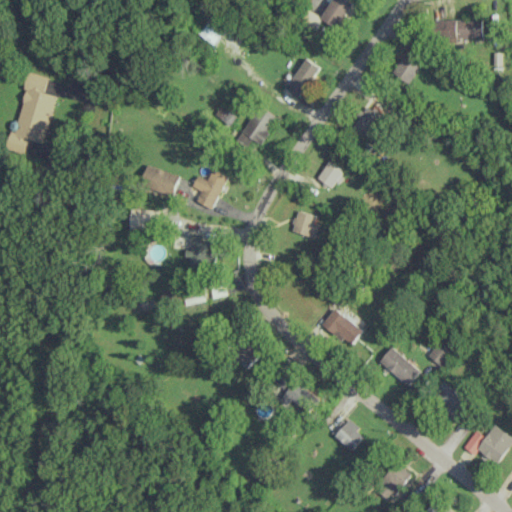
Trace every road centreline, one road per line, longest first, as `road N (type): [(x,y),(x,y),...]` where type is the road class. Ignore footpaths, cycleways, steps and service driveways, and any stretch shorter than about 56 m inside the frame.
road 1 (residential): [(504,511),(285,330),(254,287),(250,228),(311,135)]
road 2 (residential): [(311,135),(402,0)]
